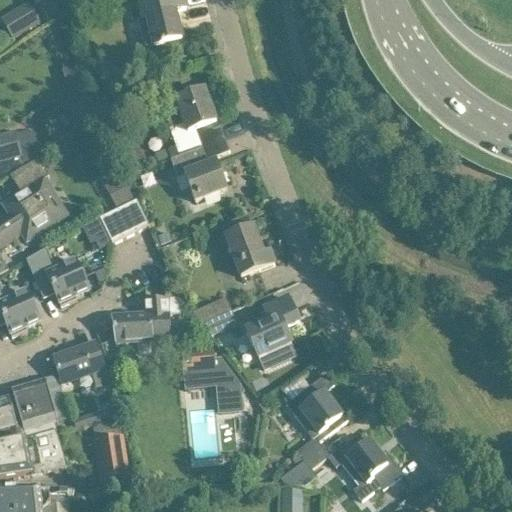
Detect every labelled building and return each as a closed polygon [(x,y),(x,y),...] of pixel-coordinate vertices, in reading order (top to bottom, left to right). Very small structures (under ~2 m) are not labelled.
[(187,12),(184,0),(174,0),(139,9),(143,22),(138,23),(145,53),(155,51),(156,56),(186,49),(180,23),(177,23),(175,15),(187,12)] [(216,126),(204,93),(177,103),(178,106),(163,111),(179,159),(225,142),(221,130),(213,133),(212,128),(216,126)] [(16,135),(0,138),(0,186),(10,180),(24,171),(22,160),(16,135)] [(230,155),(225,142),(179,159),(179,160),(170,163),(177,182),(185,179),(195,205),(227,193),(217,166),(215,166),(214,161),(230,155)] [(0,277),(8,274),(1,262),(0,258),(0,250),(21,237),(27,246),(69,220),(45,182),(49,180),(38,162),(24,171),(10,180),(21,196),(2,208),(10,221),(0,228),(0,226),(0,277)] [(107,189),(105,190),(117,210),(133,201),(121,181),(107,189)] [(137,236),(149,230),(137,205),(125,211),(137,236)] [(137,236),(125,211),(113,217),(125,242),(137,236)] [(125,242),(113,217),(101,223),(113,248),(125,242)] [(248,219),(222,229),(241,281),(274,268),(269,255),(263,257),(248,219)] [(168,236),(157,240),(161,248),(171,244),(168,236)] [(76,301),(89,295),(76,265),(62,270),(54,267),(47,252),(25,262),(41,298),(53,293),(61,311),(77,304),(76,301)] [(0,286),(0,325),(4,324),(12,342),(28,335),(26,332),(40,326),(27,295),(13,301),(4,298),(0,286)] [(193,316),(202,328),(231,315),(226,301),(193,316)] [(294,316),(288,303),(264,313),(269,325),(253,333),(252,332),(246,334),(258,364),(261,362),(265,372),(294,359),(290,349),(291,348),(280,322),(294,316)] [(181,305),(168,305),(148,307),(149,318),(111,320),(115,348),(171,345),(170,319),(181,319),(181,305)] [(237,328),(231,315),(202,328),(211,340),(237,328)] [(104,372),(96,348),(54,362),(62,386),(91,376),(96,389),(108,385),(104,372)] [(215,374),(213,355),(182,358),(183,376),(215,374)] [(326,378),(285,409),(314,444),(308,449),(297,456),(311,475),(330,461),(322,451),(319,447),(348,425),(332,403),(329,404),(324,397),(334,390),(326,378)] [(58,425),(46,382),(12,392),(14,399),(9,401),(8,400),(0,402),(0,442),(1,448),(22,443),(21,439),(50,431),(49,427),(58,425)] [(87,421),(74,425),(77,433),(89,429),(87,421)] [(130,480),(123,440),(120,423),(93,428),(99,466),(101,485),(130,480)] [(52,436),(50,431),(21,439),(22,443),(1,448),(0,448),(0,480),(66,467),(56,434),(52,436)] [(347,463),(342,468),(359,490),(353,495),(362,506),(381,491),(384,496),(405,479),(401,475),(385,455),(380,459),(364,439),(352,449),(357,456),(347,463)] [(69,511),(74,493),(39,490),(0,493),(0,511),(69,511)] [(301,511),(302,494),(282,494),(282,511),(301,511)]
